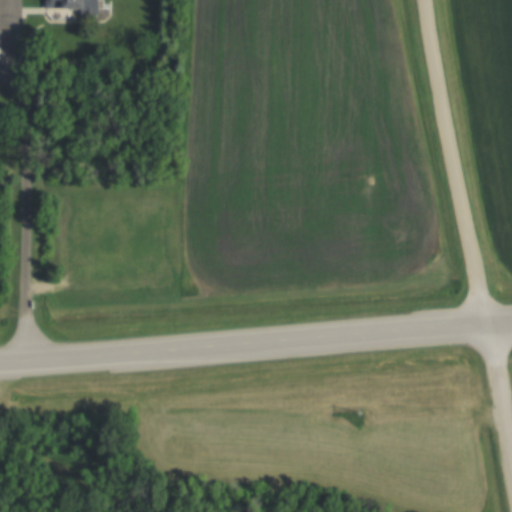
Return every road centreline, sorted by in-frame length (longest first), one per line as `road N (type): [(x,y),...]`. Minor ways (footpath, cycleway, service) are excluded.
road 1 (tertiary): [(511,323),(0,361)]
road 2 (residential): [(490,324),(424,0)]
road 3 (residential): [(511,445),(490,324)]
